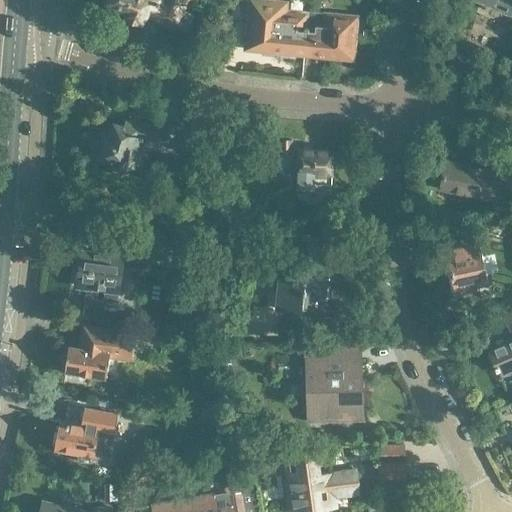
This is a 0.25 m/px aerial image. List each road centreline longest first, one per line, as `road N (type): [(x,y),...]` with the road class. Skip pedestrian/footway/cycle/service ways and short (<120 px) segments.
road 1 (residential): [(491,511),(404,320),(392,252),(396,104)]
road 2 (residential): [(396,104),(164,83),(42,41)]
road 3 (primary): [(0,245),(15,34)]
